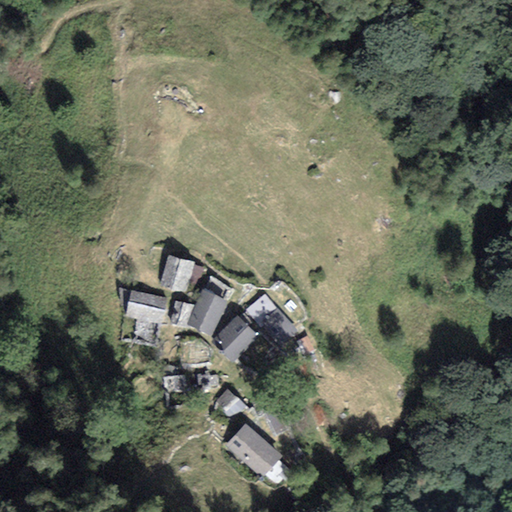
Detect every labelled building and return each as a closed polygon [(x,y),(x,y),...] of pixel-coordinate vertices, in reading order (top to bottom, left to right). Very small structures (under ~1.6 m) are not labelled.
[(194,263),(167,256),(159,287),(186,293),(189,283),(198,285),(202,267),(194,265),(194,263)] [(166,297),(131,290),(125,317),(161,324),(166,297)] [(227,303),(203,291),(196,306),(186,325),(210,337),(227,303)] [(265,294),(245,310),(278,350),(297,334),(265,294)] [(196,306),(175,301),(170,324),(186,327),(186,325),(196,306)] [(261,337),(240,314),(212,340),(232,363),(261,337)] [(248,406),(227,388),(213,405),(234,423),(248,406)] [(243,462),(263,440),(245,423),(225,446),(243,462)] [(282,457),(263,440),(243,462),(262,479),(282,457)]
